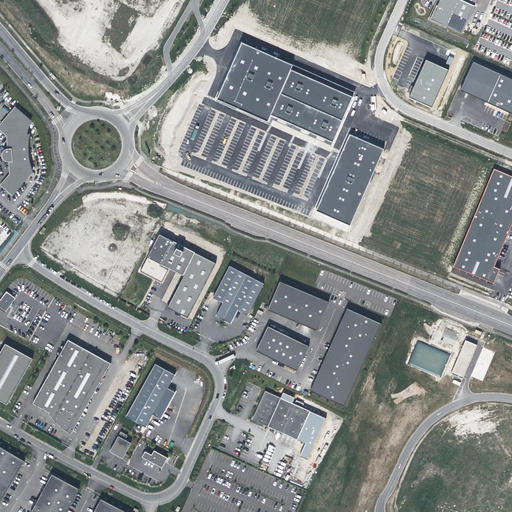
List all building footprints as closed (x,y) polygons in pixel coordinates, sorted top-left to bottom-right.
[(171,0),(101,0),(84,33),(138,63),(171,0)] [(348,24),(295,0),(260,0),(250,22),(332,59),(348,24)] [(439,0),(434,11),(431,19),(463,33),(477,0),(439,0)] [(293,65),(242,43),(217,100),(269,122),(272,115),(281,93),(291,69),(293,65)] [(449,56),(446,64),(451,66),(454,58),(449,56)] [(449,69),(426,59),(410,97),(432,107),(449,69)] [(511,113),(511,79),(473,62),(460,91),(511,113)] [(343,121),(353,96),(291,69),(281,93),(343,121)] [(343,121),(281,93),(272,115),(333,141),(343,121)] [(28,128),(32,120),(15,107),(0,124),(0,130),(7,136),(8,149),(6,150),(4,151),(3,153),(2,155),(3,158),(4,160),(6,161),(9,162),(10,174),(0,186),(13,196),(33,172),(30,163),(29,157),(28,148),(29,139),(30,134),(27,134),(28,129),(28,128)] [(383,149),(350,135),(341,157),(317,211),(350,225),(383,149)] [(511,176),(492,169),(453,266),(493,284),(499,269),(493,267),(511,221),(511,176)] [(188,318),(222,251),(151,214),(132,249),(142,254),(154,231),(160,234),(140,271),(162,282),(169,268),(184,276),(168,307),(188,318)] [(110,261),(94,253),(84,272),(99,280),(110,261)] [(247,315),(264,283),(229,266),(213,297),(223,303),(216,316),(231,323),(237,310),(247,315)] [(316,330),(329,301),(280,281),(267,310),(316,330)] [(7,292),(0,300),(0,306),(6,311),(16,298),(7,292)] [(345,406),(381,323),(347,308),(310,391),(345,406)] [(309,346),(268,326),(256,350),(297,371),(309,346)] [(441,340),(454,345),(459,333),(446,329),(441,340)] [(454,372),(464,376),(477,345),(465,339),(454,372)] [(68,340),(33,403),(49,412),(53,418),(61,427),(71,434),(111,363),(68,340)] [(0,353),(0,400),(7,404),(33,358),(5,343),(0,353)] [(471,376),(483,381),(494,352),(482,347),(471,376)] [(175,374),(155,364),(126,416),(146,427),(150,419),(153,414),(161,418),(167,408),(169,403),(175,392),(168,387),(171,382),(175,374)] [(265,391),(252,419),(275,430),(279,431),(297,439),(310,411),(302,407),(304,404),(296,400),(295,404),(293,403),(295,398),(284,393),(281,398),(265,391)] [(326,418),(310,411),(297,439),(306,444),(300,456),(307,459),(326,418)] [(128,435),(121,432),(115,442),(110,451),(123,458),(131,443),(125,440),(128,435)] [(0,503),(1,502),(9,486),(18,470),(24,461),(0,447),(0,503)] [(142,457),(162,468),(164,464),(168,458),(154,450),(152,455),(145,451),(142,457)] [(32,511),(65,511),(78,488),(51,475),(32,511)] [(126,511),(101,498),(93,511),(126,511)]
